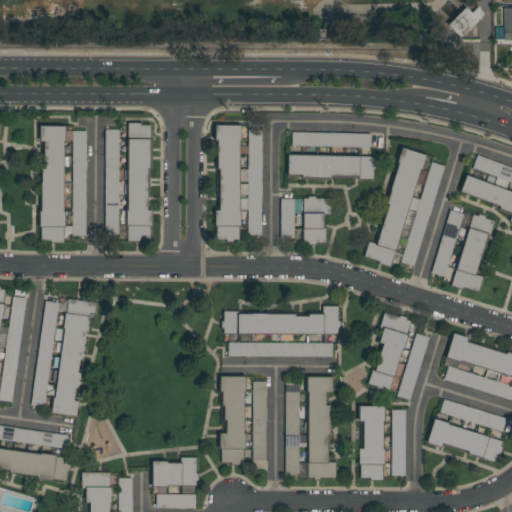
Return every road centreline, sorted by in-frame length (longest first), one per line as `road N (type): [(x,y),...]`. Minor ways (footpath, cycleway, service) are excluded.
road 1 (residential): [(0,262),(334,271),(511,327)]
road 2 (primary): [(0,94),(343,96),(423,105)]
road 3 (residential): [(511,155),(411,128),(280,121),(273,128),(271,265)]
road 4 (residential): [(215,511),(229,499),(463,500),(511,479)]
road 5 (primary): [(511,100),(403,76),(281,70)]
road 6 (residential): [(182,69),(182,265)]
road 7 (primary): [(182,69),(0,68)]
road 8 (residential): [(414,295),(465,139)]
